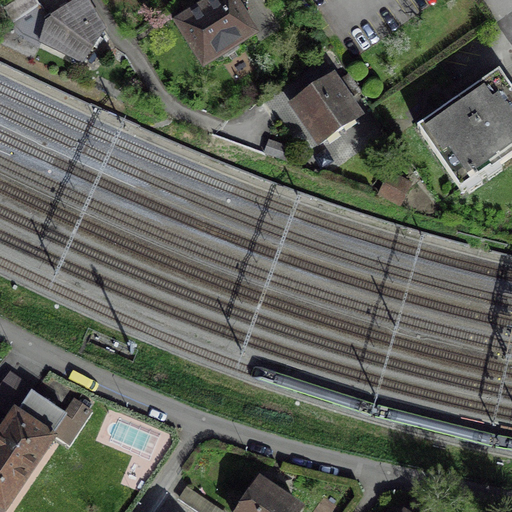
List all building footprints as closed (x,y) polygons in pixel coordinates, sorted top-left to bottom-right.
[(14,19),(38,5),(34,0),(16,0),(6,7),(14,19)] [(14,19),(11,20),(21,33),(80,62),(104,29),(85,0),(81,0),(48,22),(38,5),(14,19)] [(231,0),(214,0),(178,23),(204,64),(221,53),(224,58),(239,49),(236,43),(253,33),(231,0)] [(511,91),(498,72),(417,128),(460,190),(489,169),(491,172),(511,156),(511,91)] [(292,105),(319,144),(359,117),(332,77),(292,105)] [(269,140),(264,153),(291,163),(296,150),(269,140)] [(410,184),(390,174),(379,195),(398,204),(410,184)] [(23,511),(84,428),(40,396),(0,450),(0,511),(23,511)] [(313,511),(317,507),(269,476),(245,511),(313,511)]
